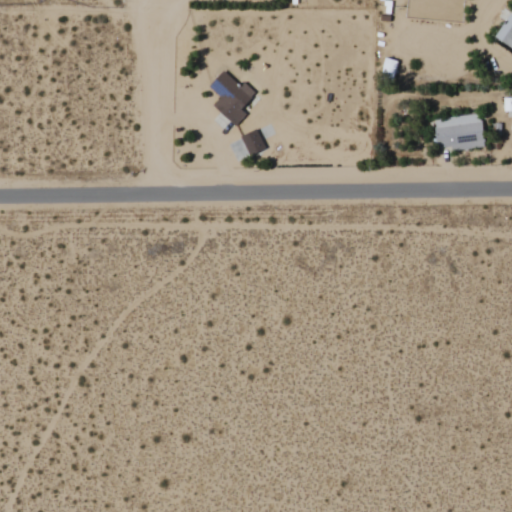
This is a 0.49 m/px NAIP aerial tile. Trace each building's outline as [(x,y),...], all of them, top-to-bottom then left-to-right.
[(511,9),(494,38),(511,50),(511,9)] [(393,84),(397,62),(385,59),(380,81),(393,84)] [(212,107),(235,128),(246,115),(240,110),(253,97),(223,71),(208,87),(220,98),(212,107)] [(481,115),(434,120),(437,153),(485,148),(481,115)] [(265,149),(256,130),(240,138),(249,157),(265,149)]
